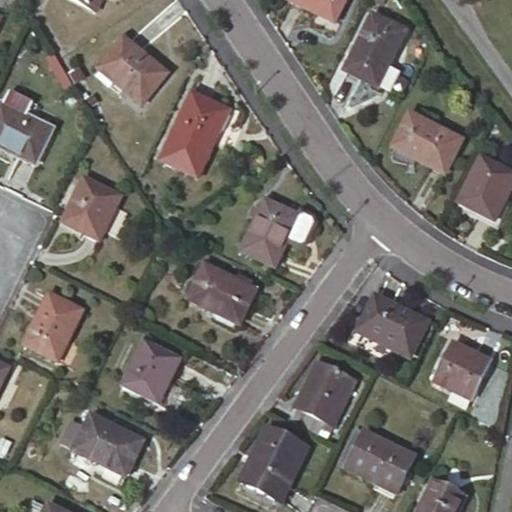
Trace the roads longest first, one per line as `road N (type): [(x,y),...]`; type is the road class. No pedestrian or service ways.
road 1 (residential): [(165,511),(378,231)]
road 2 (residential): [(378,231),(292,128),(210,0)]
road 3 (residential): [(511,304),(378,231)]
